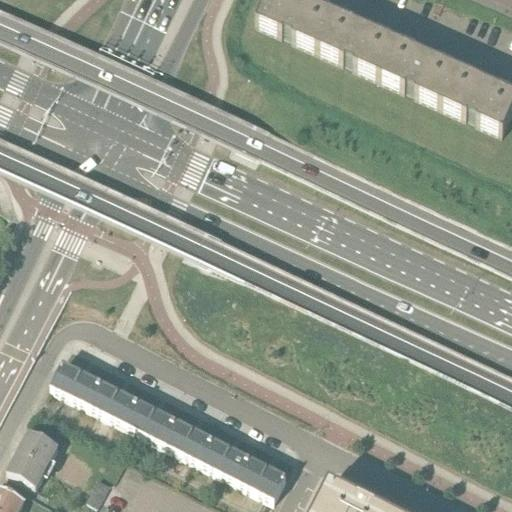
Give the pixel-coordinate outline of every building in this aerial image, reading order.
[(290,48),(316,60),(332,24),(278,0),(268,0),(254,32),(282,44),(282,42),(291,46),(290,48)] [(352,76),(378,87),(394,52),(332,24),(316,60),(343,72),(344,70),(347,72),(352,74),(352,76)] [(413,103),(439,115),(455,79),(394,52),(378,87),(404,99),(405,98),(409,100),(414,102),(413,103)] [(466,125),(471,127),(475,129),(474,131),(501,143),(511,119),(511,105),(455,79),(439,115),(466,127),(466,125)] [(46,410),(278,507),(291,474),(59,378),(46,410)] [(21,454),(13,468),(6,482),(33,496),(40,482),(48,468),(55,455),(28,440),(21,454)] [(94,493),(106,499),(110,492),(98,486),(94,493)] [(94,493),(90,501),(101,507),(106,499),(94,493)] [(364,511),(327,493),(327,494),(324,495),(322,497),(322,499),(322,500),(322,503),(317,511),(364,511)] [(0,511),(23,511),(25,510),(0,496),(0,511)] [(86,508),(93,511),(98,511),(101,507),(90,501),(86,508)]
